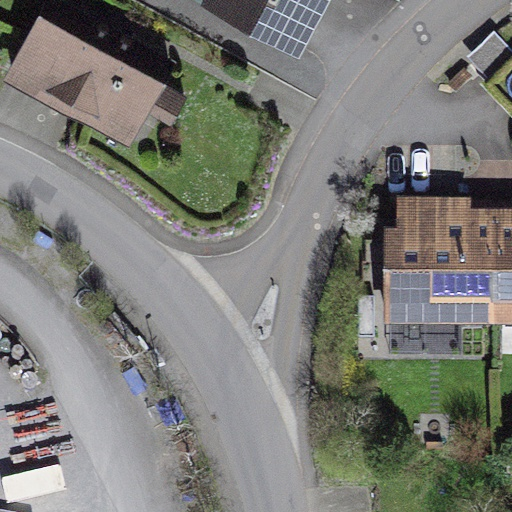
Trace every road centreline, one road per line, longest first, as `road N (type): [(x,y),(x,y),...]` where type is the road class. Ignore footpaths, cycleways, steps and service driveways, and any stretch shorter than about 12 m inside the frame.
road 1 (residential): [(466,0),(379,97),(221,343)]
road 2 (residential): [(0,169),(120,245),(221,343)]
road 3 (residential): [(221,343),(270,511)]
